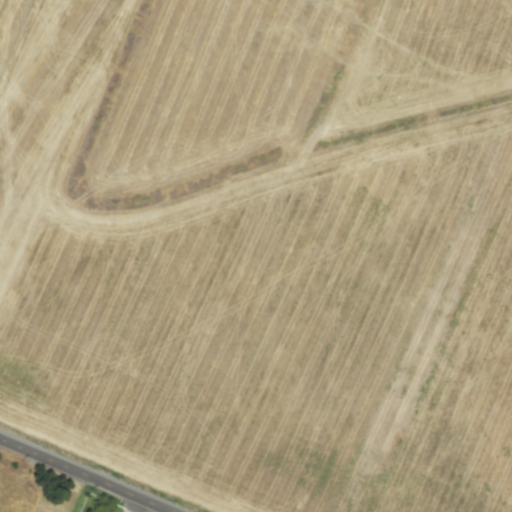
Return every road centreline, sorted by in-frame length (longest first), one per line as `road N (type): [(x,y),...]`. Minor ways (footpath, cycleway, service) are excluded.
road 1 (track): [(353,511),(511,123)]
road 2 (tertiary): [(171,511),(0,438)]
